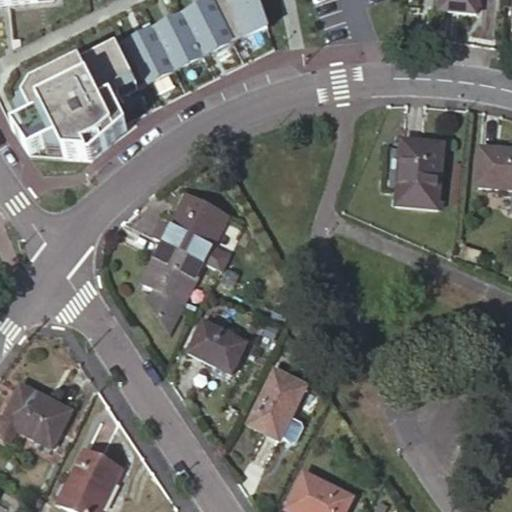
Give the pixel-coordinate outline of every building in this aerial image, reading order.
[(0,0),(0,9),(55,4),(58,0),(0,0)] [(12,133),(30,160),(92,164),(128,134),(112,104),(117,102),(118,103),(240,42),(268,33),(257,0),(221,0),(212,3),(32,92),(16,119),(21,129),(12,133)] [(439,0),(438,12),(476,16),(477,0),(439,0)] [(424,153),(425,145),(401,143),(400,150),(424,153)] [(443,147),(425,145),(424,153),(400,150),(395,207),(437,211),(443,147)] [(511,192),(511,153),(478,150),(475,189),(511,192)] [(226,218),(187,198),(171,229),(161,224),(153,239),(163,244),(203,265),(220,274),(228,258),(211,249),(226,218)] [(196,280),(203,265),(163,244),(142,286),(154,292),(147,306),(163,328),(176,319),(184,303),(180,301),(191,278),(196,280)] [(231,376),(246,346),(203,324),(188,355),(231,376)] [(279,443),(306,388),(274,372),(247,427),(279,443)] [(52,452),(70,414),(20,389),(1,425),(0,427),(0,443),(9,448),(16,433),(52,452)] [(68,511),(101,511),(121,473),(84,454),(58,506),(68,511)] [(345,511),(352,500),(303,478),(286,511),(345,511)]
